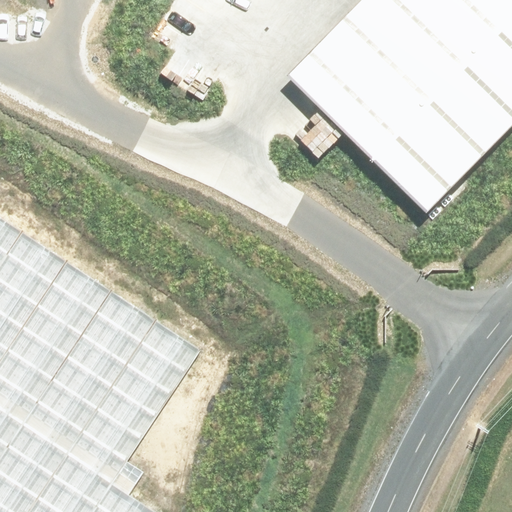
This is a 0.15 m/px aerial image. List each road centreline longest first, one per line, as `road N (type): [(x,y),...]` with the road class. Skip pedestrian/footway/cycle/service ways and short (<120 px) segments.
road 1 (track): [(477,352),(343,224),(0,45)]
road 2 (unclassified): [(511,313),(447,386),(385,511)]
